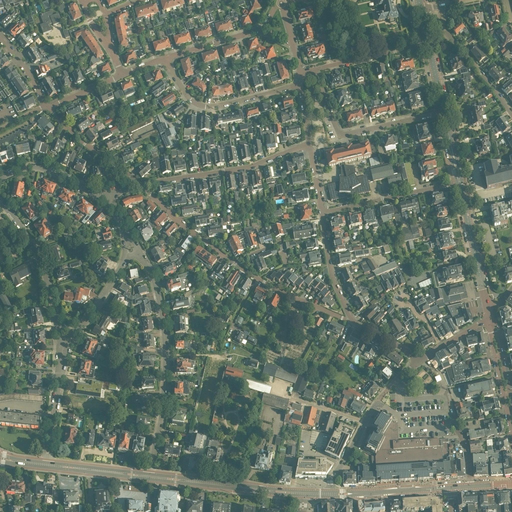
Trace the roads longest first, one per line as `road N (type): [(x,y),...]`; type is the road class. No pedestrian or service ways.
road 1 (residential): [(148,476),(162,355),(157,303),(140,253)]
road 2 (residential): [(139,184),(243,168),(309,144)]
road 3 (residential): [(64,349),(28,233),(0,197)]
road 4 (residential): [(300,84),(205,107),(192,103),(164,58)]
road 5 (secondary): [(303,493),(148,476)]
road 6 (residential): [(321,213),(458,181)]
road 7 (residential): [(351,319),(229,261)]
road 8 (residential): [(511,113),(446,31),(440,4)]
road 9 (tertiary): [(486,306),(458,181)]
road 10 (residential): [(139,184),(47,106)]
road 11 (residential): [(310,70),(427,42)]
